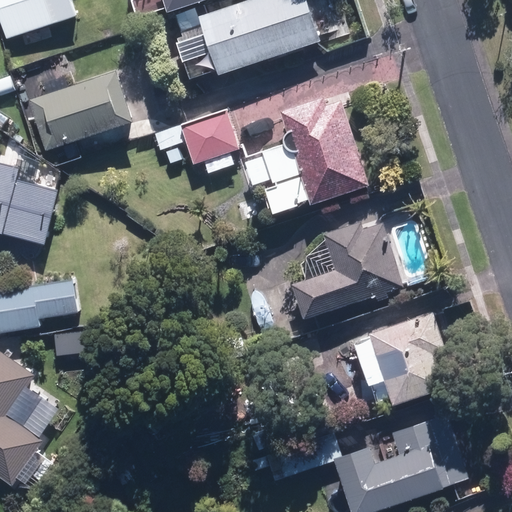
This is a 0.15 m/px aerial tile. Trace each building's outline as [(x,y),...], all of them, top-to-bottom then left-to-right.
[(46,0),(0,0),(0,23),(5,38),(54,23),(46,0)] [(133,0),(139,16),(163,8),(165,14),(206,0),(133,0)] [(190,79),(215,71),(216,76),(319,42),(304,0),(243,0),(196,15),(194,9),(175,16),(182,36),(176,38),(190,79)] [(46,150),(99,133),(104,147),(137,136),(132,121),(115,70),(29,99),(46,150)] [(274,186),(263,190),(272,216),(368,183),(339,96),(281,116),(289,139),(261,148),(274,186)] [(232,151),(242,147),(228,108),(155,134),(160,150),(184,141),(193,165),(202,162),(207,174),(236,163),(232,151)] [(16,167),(0,162),(0,233),(43,246),(59,189),(13,176),(16,167)] [(290,283),(302,319),(403,286),(382,222),(362,229),(360,221),(322,233),(334,269),(290,283)] [(73,279),(0,289),(0,331),(40,326),(39,317),(78,311),(73,279)] [(434,313),(368,333),(369,338),(354,342),(366,383),(382,379),(389,403),(455,384),(434,313)] [(104,329),(53,334),(55,354),(106,349),(104,329)] [(0,476),(11,485),(43,439),(39,436),(5,413),(25,386),(33,373),(0,350),(0,476)] [(39,436),(58,408),(25,386),(5,413),(39,436)] [(350,511),(367,511),(468,477),(445,412),(389,431),(397,454),(374,463),(368,445),(342,454),(331,458),(332,459),(350,511)] [(247,432),(253,450),(283,439),(277,422),(247,432)] [(332,459),(331,458),(342,454),(333,428),(266,451),(275,479),(332,459)]
